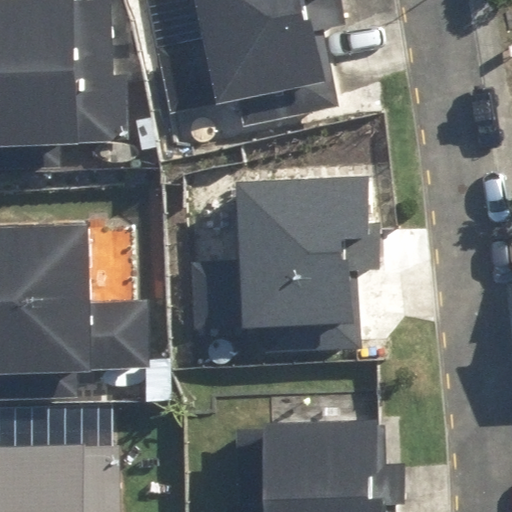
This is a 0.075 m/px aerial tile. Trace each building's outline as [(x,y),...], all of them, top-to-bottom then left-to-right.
[(0,0),(0,130),(143,127),(142,68),(129,69),(127,0),(0,0)] [(218,0),(226,33),(163,47),(177,113),(236,101),(235,95),(357,69),(341,0),(218,0)] [(400,161),(259,171),(265,255),(199,260),(204,324),(269,320),(269,313),(386,304),(380,225),(404,224),(400,161)] [(117,208),(0,210),(0,312),(8,312),(9,355),(126,353),(126,360),(167,359),(165,293),(119,294),(117,208)] [(274,390),(273,430),(354,433),(355,392),(274,390)] [(119,427),(0,429),(0,511),(135,511),(134,438),(119,438),(119,427)] [(273,430),(250,429),(247,511),(377,511),(378,511),(358,511),(361,433),(354,433),(273,430)]
